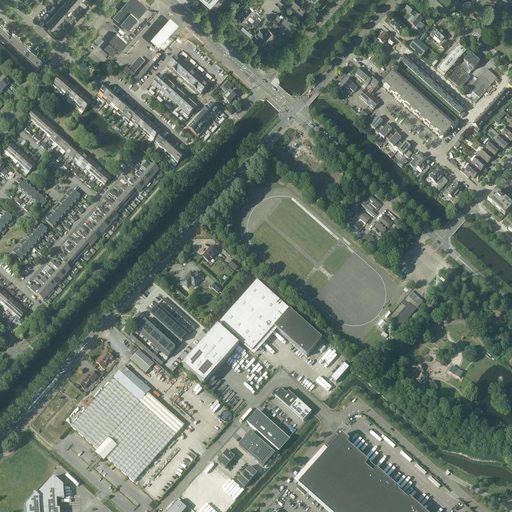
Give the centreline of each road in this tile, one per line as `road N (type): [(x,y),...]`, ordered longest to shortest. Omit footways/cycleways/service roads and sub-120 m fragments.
road 1 (unclassified): [(21,359),(265,86)]
road 2 (unclassified): [(335,424),(290,383),(274,381),(158,511)]
road 3 (tertiary): [(130,293),(295,111)]
road 4 (tertiary): [(0,445),(130,293)]
road 5 (unclassified): [(335,424),(356,402),(480,511)]
road 6 (tertiary): [(440,242),(295,111)]
road 7 (residential): [(374,22),(477,112)]
road 8 (residential): [(144,304),(157,289),(200,328),(163,369)]
road 9 (tertiary): [(265,86),(169,0)]
road 10 (residential): [(134,99),(181,44),(222,81)]
road 11 (residential): [(98,200),(5,119)]
